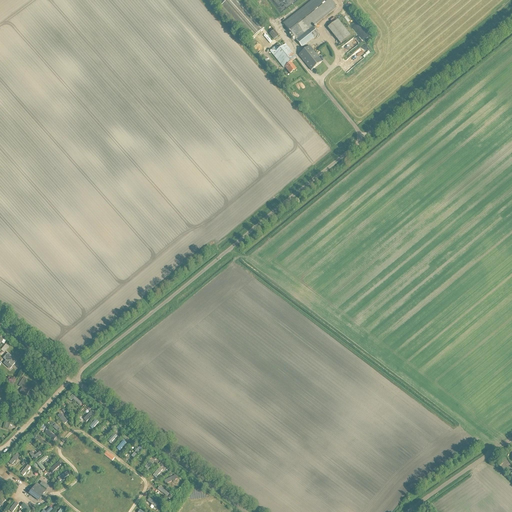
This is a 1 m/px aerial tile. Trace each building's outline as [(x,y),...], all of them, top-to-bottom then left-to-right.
[(264,29),(237,0),(228,0),(219,9),(249,43),(264,29)] [(307,31),(336,8),(329,0),(313,0),(283,24),(302,47),(313,38),(314,39),(318,36),(315,32),(310,35),(307,31)] [(350,36),(338,20),(328,28),(340,44),(350,36)] [(274,30),(269,34),(274,40),(278,36),(274,30)] [(358,37),(344,46),(348,53),(362,43),(358,37)] [(282,47),(279,44),(270,52),(284,69),(285,68),(290,74),(296,69),(291,63),(296,58),(285,45),(282,47)] [(322,62),(309,47),(299,56),(311,71),(322,62)] [(6,345),(1,351),(4,353),(9,348),(9,347),(6,345)] [(10,370),(12,367),(17,362),(9,355),(5,360),(6,361),(4,364),(10,370)] [(30,390),(21,385),(20,387),(22,389),(20,392),(26,396),(30,390)] [(74,398),(81,404),(82,403),(73,395),(70,399),(72,401),(74,398)] [(84,419),(88,422),(96,414),(93,411),(84,419)] [(61,413),(58,416),(66,424),(69,421),(61,413)] [(52,420),(49,423),(59,432),(61,430),(52,420)] [(55,441),(58,437),(48,430),(46,434),(55,441)] [(108,440),(111,443),(118,436),(116,433),(108,440)] [(132,456),(135,458),(141,450),(139,448),(132,456)] [(35,455),(32,452),(30,454),(35,460),(43,454),(41,451),(35,455)] [(19,453),(10,462),(12,465),(22,456),(19,453)] [(37,463),(44,471),(47,469),(42,463),(48,458),(46,455),(37,463)] [(60,461),(52,469),(54,471),(62,464),(60,461)] [(29,465),(22,474),(24,476),(31,467),(29,465)] [(157,478),(164,470),(161,467),(154,476),(157,478)] [(58,478),(61,482),(71,475),(68,471),(58,478)] [(178,479),(177,475),(165,480),(167,484),(178,479)] [(46,491),(36,484),(29,495),(38,502),(46,491)] [(168,497),(171,494),(161,486),(158,489),(168,497)] [(151,497),(148,501),(158,508),(160,505),(151,497)] [(10,511),(14,511),(19,506),(15,503),(9,511),(10,511)]
